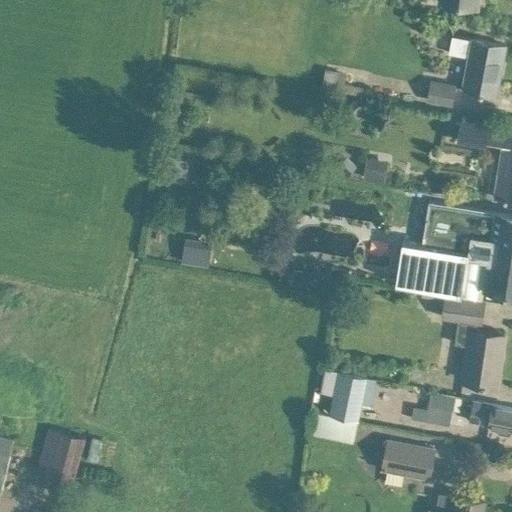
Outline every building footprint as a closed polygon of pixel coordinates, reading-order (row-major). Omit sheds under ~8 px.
[(483,91),(496,94),(500,76),(497,76),(500,62),(502,62),(506,45),(472,38),(472,39),(452,35),(449,52),(469,56),(463,87),(479,90),(479,92),(483,93),(483,91)] [(455,85),(430,80),(426,100),(451,105),(455,85)] [(511,129),(506,128),(461,120),(456,138),(482,143),(501,146),(493,197),(511,199),(511,129)] [(385,183),(389,160),(367,156),(363,179),(385,183)] [(430,201),(424,241),(468,248),(467,256),(488,259),(483,288),(508,291),(511,291),(511,213),(511,214),(495,211),(430,201)] [(400,246),(395,281),(424,285),(423,287),(443,290),(461,293),(467,256),(468,248),(424,241),(402,237),(400,246)] [(184,242),(181,261),(208,266),(212,247),(184,242)] [(284,273),(284,276),(285,278),(286,280),(288,280),(289,281),(291,281),(291,283),(307,285),(307,282),(310,284),(313,285),(317,285),(321,284),(324,282),(326,279),(327,276),(327,272),(326,268),(324,265),(321,263),(318,262),(314,262),(311,263),(307,265),(305,267),(304,270),(294,269),(293,269),(290,268),(288,268),(287,269),(285,270),(284,273)] [(423,287),(422,295),(441,299),(443,290),(423,287)] [(478,321),(482,322),(485,300),(445,295),(442,316),(459,319),(455,343),(468,345),(463,379),(481,382),(481,383),(496,385),(500,364),(497,364),(499,353),(501,353),(504,333),(476,329),(478,321)] [(359,415),(362,404),(372,406),(378,378),(339,370),(327,368),(322,391),(335,394),(331,410),(359,415)] [(511,408),(493,405),(473,400),(469,420),(489,424),(511,428),(511,408)] [(86,435),(50,425),(37,471),(74,481),(86,435)] [(0,493),(14,437),(0,433),(0,493)] [(388,439),(382,467),(388,468),(385,483),(401,485),(404,472),(429,477),(436,448),(388,439)] [(439,492),(436,509),(443,510),(442,511),(482,511),(485,500),(465,496),(457,494),(457,495),(439,492)]
